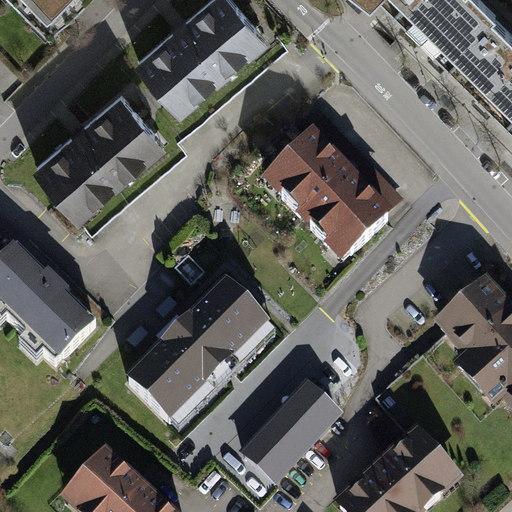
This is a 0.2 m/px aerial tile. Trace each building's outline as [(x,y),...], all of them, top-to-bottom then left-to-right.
[(89,0),(12,0),(51,38),(62,27),(89,0)] [(208,0),(180,25),(133,64),(179,118),(268,43),(230,0),(208,0)] [(383,0),(484,98),(511,69),(511,35),(490,14),(493,10),(483,0),(383,0)] [(511,125),(511,69),(484,98),(511,125)] [(77,225),(165,149),(119,96),(78,132),(31,172),(77,225)] [(306,135),(313,143),(388,220),(405,203),(324,118),(306,135)] [(347,177),(313,143),(262,191),(342,275),(394,226),(388,220),(347,177)] [(45,360),(60,374),(100,332),(67,300),(73,294),(64,285),(55,277),(50,282),(18,251),(0,269),(0,329),(2,331),(8,324),(27,342),(20,350),(38,367),(45,360)] [(502,402),(511,413),(511,303),(487,276),(433,325),(461,356),(453,364),(494,410),(502,402)] [(268,324),(223,279),(172,330),(122,379),(167,424),(268,324)] [(343,416),(306,382),(238,455),(275,489),(343,416)] [(339,511),(428,511),(464,481),(416,428),(332,503),(339,511)] [(173,511),(103,449),(57,500),(70,511),(173,511)]
